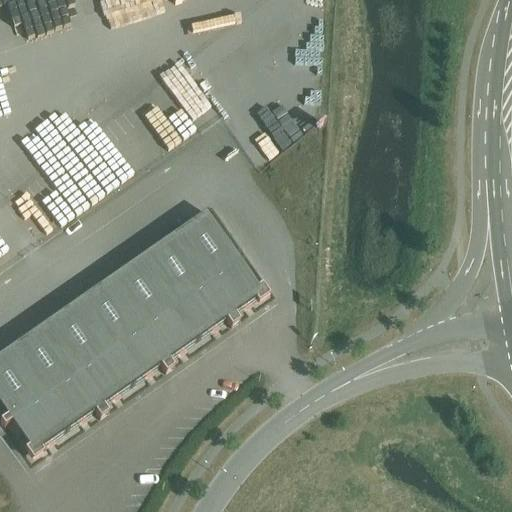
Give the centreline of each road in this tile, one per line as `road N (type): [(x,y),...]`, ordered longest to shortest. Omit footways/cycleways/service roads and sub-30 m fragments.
road 1 (tertiary): [(308,409),(407,373),(511,353)]
road 2 (primary): [(505,225),(511,22)]
road 3 (primary): [(505,225),(441,306),(389,352)]
road 4 (tertiary): [(207,511),(276,426),(308,409)]
road 5 (tertiary): [(511,330),(470,327),(389,352)]
